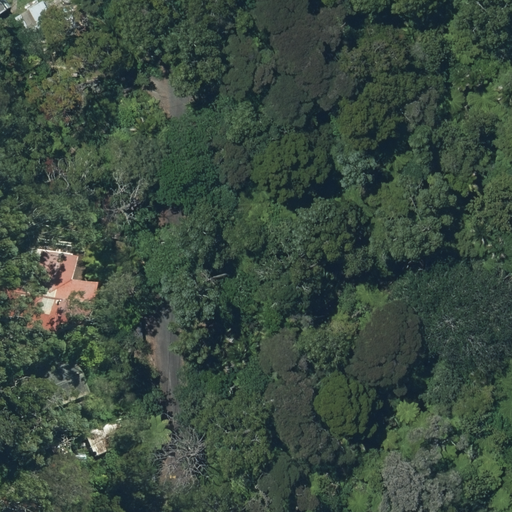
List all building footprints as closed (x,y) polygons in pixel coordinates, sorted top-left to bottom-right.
[(2,0),(0,0),(0,17),(10,11),(2,0)] [(11,20),(23,40),(56,22),(45,1),(11,20)] [(51,310),(91,325),(99,302),(59,288),(51,310)] [(37,408),(47,429),(89,409),(79,388),(37,408)] [(81,436),(90,461),(128,446),(118,422),(81,436)]
